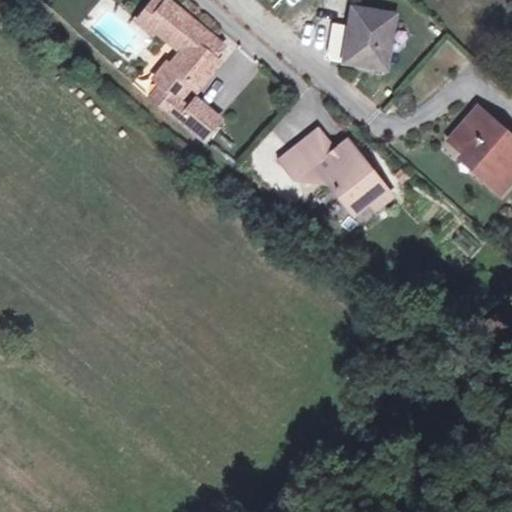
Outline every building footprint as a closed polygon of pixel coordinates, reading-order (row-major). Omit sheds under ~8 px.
[(156,78),(163,84),(182,100),(194,88),(198,91),(222,64),(217,61),(228,49),(172,0),(170,0),(167,4),(161,0),(158,0),(140,21),(154,33),(159,29),(185,54),(172,68),(167,65),(156,78)] [(398,15),(356,6),(352,39),(346,59),(389,68),(398,15)] [(352,39),(342,37),(336,59),(346,59),(352,39)] [(438,51),(458,64),(467,50),(446,38),(438,51)] [(182,100),(163,84),(150,98),(177,122),(190,107),(182,100)] [(197,100),(190,107),(177,122),(197,140),(218,117),(197,100)] [(511,190),(511,136),(485,113),(458,144),(496,180),(493,185),(507,196),(511,190)] [(336,153),(320,131),(297,149),(314,169),(336,153)] [(336,153),(314,169),(325,183),(330,183),(355,215),(368,204),(387,190),(349,142),(336,153)] [(309,169),(314,169),(297,149),(281,160),(293,176),(299,176),(309,169)] [(392,198),(387,190),(368,204),(375,212),(392,198)] [(497,317),(478,333),(491,348),(510,333),(497,317)]
